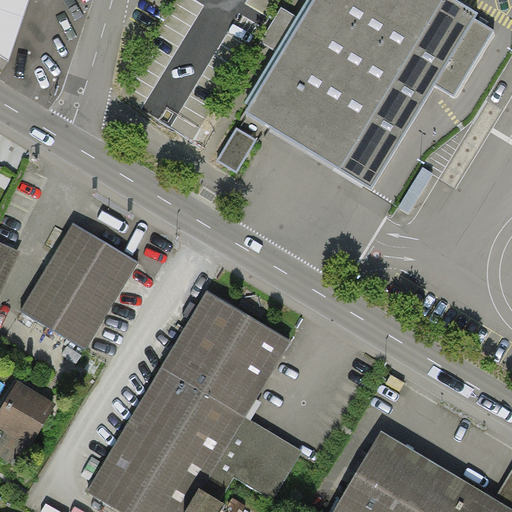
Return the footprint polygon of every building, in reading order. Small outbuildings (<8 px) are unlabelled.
[(0,0),(0,56),(10,63),(30,0),(0,0)] [(313,0),(243,116),(372,193),(435,88),(455,99),(498,27),(452,0),(313,0)] [(260,143),(239,131),(219,167),(240,179),(260,143)] [(142,265),(75,225),(22,313),(89,353),(142,265)] [(0,295),(14,266),(0,259),(0,295)] [(295,343),(212,293),(90,496),(117,511),(226,511),(233,502),(209,487),(218,471),(270,502),(300,452),(248,421),(295,343)] [(61,410),(26,386),(0,424),(0,429),(33,452),(61,410)] [(511,511),(511,504),(386,429),(337,511),(511,511)]
